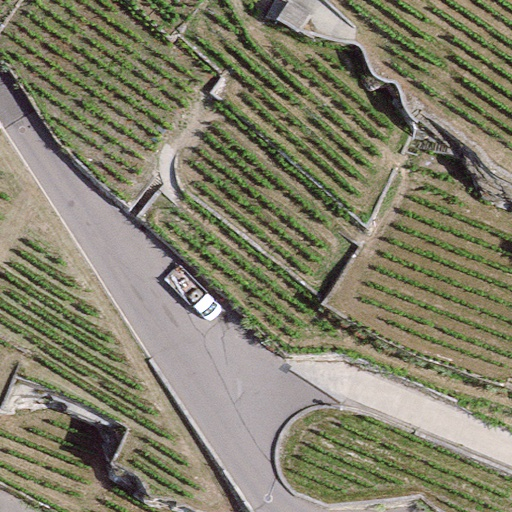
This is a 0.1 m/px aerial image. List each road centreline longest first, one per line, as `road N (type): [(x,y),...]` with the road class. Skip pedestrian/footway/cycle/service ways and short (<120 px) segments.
road 1 (unclassified): [(0,96),(209,403)]
road 2 (track): [(209,403),(278,384),(338,383),(511,448)]
road 3 (unclassified): [(278,511),(209,403)]
